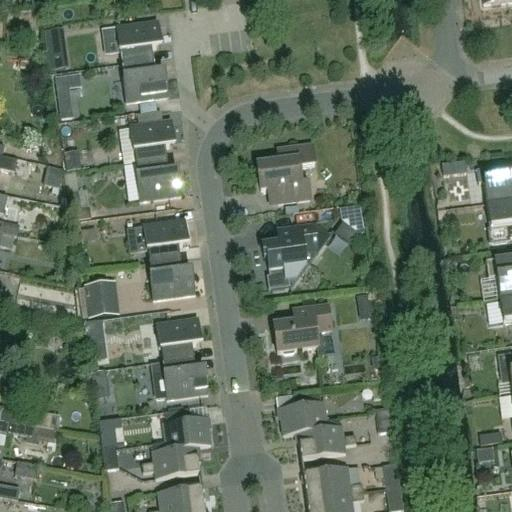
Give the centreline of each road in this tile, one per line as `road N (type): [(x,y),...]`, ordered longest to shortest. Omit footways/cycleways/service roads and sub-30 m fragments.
road 1 (residential): [(247,448),(205,162),(215,130)]
road 2 (residential): [(215,130),(243,113),(380,98),(450,81)]
road 3 (residential): [(215,130),(188,111),(178,27),(246,20)]
